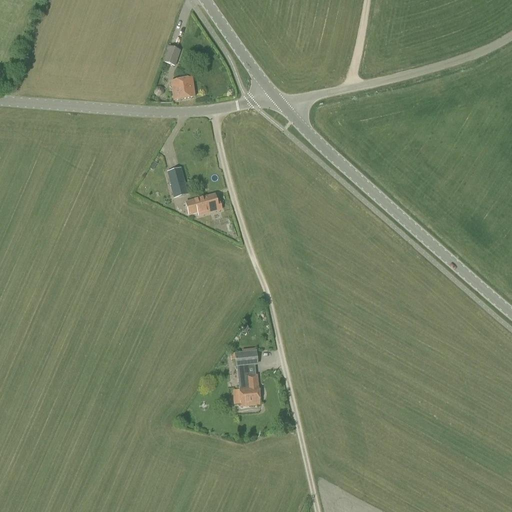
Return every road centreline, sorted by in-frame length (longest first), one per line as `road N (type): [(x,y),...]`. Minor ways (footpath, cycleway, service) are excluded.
road 1 (track): [(317,511),(212,108)]
road 2 (tertiary): [(511,314),(290,112)]
road 3 (tertiary): [(0,101),(135,113),(273,95)]
road 4 (unclassified): [(290,112),(319,95),(425,69),(511,34)]
